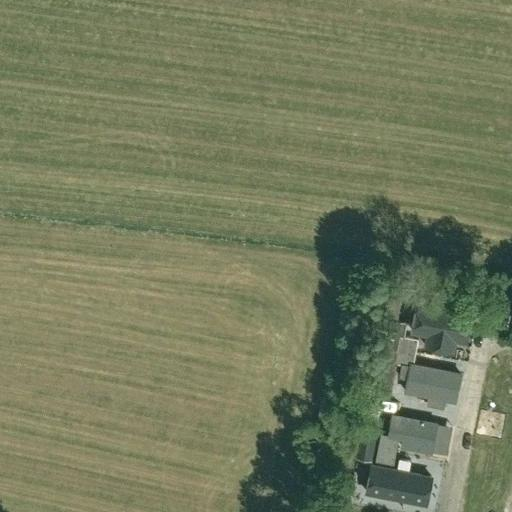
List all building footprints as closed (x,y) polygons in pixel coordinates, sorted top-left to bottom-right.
[(407,300),(403,321),(400,335),(418,339),(415,352),(468,363),(477,314),(407,300)] [(418,339),(400,335),(403,321),(381,317),(376,344),(397,349),(415,352),(418,339)] [(413,366),(415,352),(397,349),(394,362),(413,366)] [(388,398),(458,412),(468,363),(415,352),(413,366),(394,362),(388,398)] [(396,450),(449,461),(458,412),(388,398),(381,433),(399,437),(396,450)] [(378,447),(396,450),(399,437),(381,433),(362,429),(359,443),(378,447)] [(375,461),(394,464),(396,450),(378,447),(359,443),(348,496),(365,499),(373,454),(377,455),(375,461)] [(368,496),(439,510),(449,461),(396,450),(394,464),(375,461),(368,496)]
